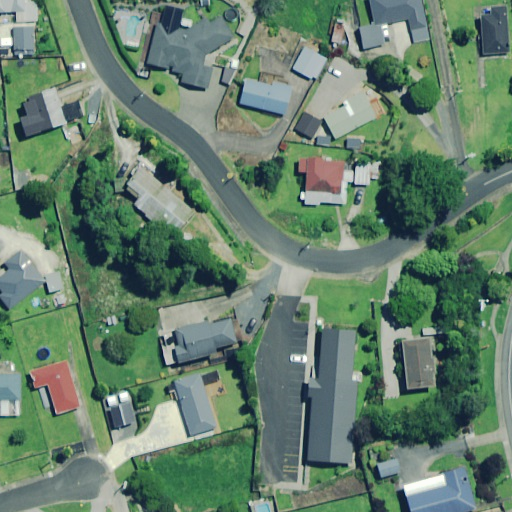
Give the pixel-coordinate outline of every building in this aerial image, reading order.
[(27,3),(26,0),(0,0),(0,13),(15,13),(16,23),(38,22),(37,3),(27,3)] [(353,28),(359,53),(383,47),(378,26),(407,19),(412,43),(428,40),(418,0),(367,0),(373,23),(353,28)] [(505,7),(491,7),(491,16),(480,16),(480,55),(506,54),(505,7)] [(218,14),(187,32),(170,28),(157,25),(147,66),(181,74),(178,83),(206,90),(212,69),(203,67),(203,56),(232,39),(218,14)] [(33,55),(34,28),(15,28),(14,55),(33,55)] [(325,60),(303,47),(291,69),(313,81),(325,60)] [(270,87),(245,80),(239,105),(282,115),(289,87),(271,83),(270,87)] [(66,123),(55,90),(22,100),(28,117),(20,120),(25,137),(66,123)] [(374,118),(361,93),(344,102),(346,107),(323,119),(334,140),(374,118)] [(322,122),(303,112),(293,130),(312,140),(322,122)] [(79,141),(75,127),(63,130),(67,145),(79,141)] [(339,161),(298,158),(297,176),(306,176),(304,207),(319,207),(320,205),(344,206),(345,183),(350,183),(351,170),(339,170),(339,161)] [(378,164),(354,162),(352,185),(367,186),(368,173),(377,174),(378,164)] [(157,174),(145,163),(123,188),(133,197),(128,202),(159,229),(163,224),(175,235),(193,215),(153,179),(157,174)] [(46,281),(23,250),(5,264),(10,271),(0,278),(0,290),(3,294),(0,295),(0,299),(9,311),(46,281)] [(56,296),(64,295),(61,274),(46,276),(50,297),(56,296)] [(234,344),(228,321),(208,326),(207,324),(158,336),(166,366),(214,354),(213,349),(234,344)] [(352,331),(316,329),(314,378),(308,378),(304,462),(350,465),(354,381),(350,381),(352,331)] [(434,388),(430,339),(401,342),(406,390),(434,388)] [(84,406),(70,361),(30,373),(35,390),(47,386),(56,416),(73,411),(79,430),(90,426),(84,406)] [(213,429),(198,374),(173,381),(187,436),(213,429)] [(0,403),(21,403),(20,375),(0,375),(0,403)] [(140,439),(128,390),(102,397),(115,445),(140,439)] [(400,473),(396,459),(373,465),(377,479),(400,473)] [(465,511),(473,510),(461,468),(438,475),(441,486),(405,496),(409,511),(465,511)]
